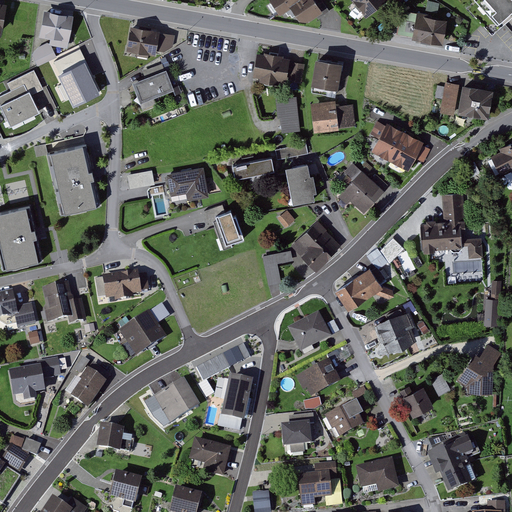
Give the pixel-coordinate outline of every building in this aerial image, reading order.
[(304,0),(272,0),(271,1),(281,16),(291,9),(304,0)] [(325,13),(314,0),(304,0),(291,9),(300,22),(309,24),(325,13)] [(391,1),(390,0),(354,0),(369,19),(391,1)] [(511,0),(476,0),(477,0),(469,8),(484,25),(495,37),(509,25),(511,21),(511,0)] [(77,18),(47,12),(42,41),(72,47),(77,18)] [(444,45),(448,22),(425,19),(421,42),(444,45)] [(175,34),(134,26),(130,48),(171,57),(175,34)] [(299,59),(262,52),(257,78),(294,85),(299,59)] [(343,64),(318,59),(313,85),(338,90),(343,64)] [(166,69),(134,84),(143,104),(175,89),(166,69)] [(45,89),(35,70),(10,83),(13,90),(0,96),(0,98),(14,126),(43,112),(34,94),(45,89)] [(494,90),(448,83),(443,112),(489,120),(494,90)] [(299,98),(279,99),(281,132),(301,130),(299,98)] [(353,103),(313,107),(315,131),(355,128),(353,103)] [(424,143),(389,124),(374,151),(409,170),(424,143)] [(181,127),(155,141),(166,160),(192,146),(181,127)] [(504,150),(493,156),(502,173),(511,168),(511,141),(502,146),(504,150)] [(309,143),(278,149),(280,159),(311,153),(309,143)] [(87,145),(48,153),(61,214),(99,206),(87,145)] [(275,170),(273,156),(235,163),(237,177),(275,170)] [(482,172),(477,161),(466,166),(472,177),(482,172)] [(355,162),(346,172),(355,180),(341,196),(349,203),(352,200),(366,212),(388,188),(391,185),(380,174),(375,180),(355,162)] [(310,163),(288,167),(294,201),(316,197),(310,163)] [(130,189),(155,184),(152,168),(127,173),(130,189)] [(204,169),(168,173),(171,200),(208,195),(204,169)] [(464,247),(464,245),(470,245),(471,257),(485,256),(483,237),(463,238),(462,226),(467,225),(465,192),(444,194),(445,221),(422,223),(423,249),(464,247)] [(30,205),(0,211),(0,258),(3,272),(43,263),(30,205)] [(235,217),(232,211),(217,217),(229,245),(247,238),(237,216),(235,217)] [(288,211),(280,215),(286,225),(294,221),(288,211)] [(341,244),(319,222),(295,247),(317,269),(341,244)] [(406,249),(395,237),(382,249),(392,263),(406,249)] [(293,249),(265,255),(271,283),(284,280),(280,263),(296,260),(293,249)] [(372,268),(337,291),(350,310),(377,292),(392,297),(394,290),(384,287),(382,282),(388,278),(379,266),(373,270),(372,268)] [(140,270),(104,277),(109,302),(145,294),(140,270)] [(503,279),(494,279),(494,300),(503,301),(503,279)] [(68,282),(45,288),(53,321),(71,317),(73,324),(89,320),(84,299),(73,301),(68,282)] [(14,290),(0,293),(0,321),(17,318),(19,328),(38,324),(33,303),(18,306),(14,290)] [(320,312),(290,328),(303,352),(333,335),(320,312)] [(412,312),(382,323),(392,352),(422,341),(412,312)] [(169,336),(154,313),(126,331),(141,355),(169,336)] [(341,331),(336,320),(330,324),(335,334),(341,331)] [(42,343),(40,332),(29,333),(31,345),(42,343)] [(253,357),(246,343),(199,367),(206,380),(253,357)] [(460,379),(472,387),(472,392),(494,393),(495,365),(504,352),(491,344),(483,356),(478,353),(460,379)] [(42,369),(14,373),(18,399),(47,394),(45,381),(63,378),(60,359),(41,362),(42,369)] [(330,361),(298,376),(305,390),(309,388),(313,396),(341,382),(330,361)] [(109,383),(92,368),(70,393),(87,408),(109,383)] [(431,378),(440,395),(451,389),(443,372),(431,378)] [(254,380),(231,375),(222,416),(244,420),(245,421),(254,380)] [(201,405),(185,378),(154,397),(171,423),(201,405)] [(378,403),(368,386),(355,395),(358,401),(330,418),(343,440),(371,423),(364,411),(378,403)] [(424,386),(402,397),(411,417),(434,406),(424,386)] [(322,397),(306,401),(308,410),(324,406),(322,397)] [(292,424),(282,424),(284,446),(313,444),(311,425),(318,424),(317,413),(291,415),(291,420),(292,424)] [(244,420),(222,416),(220,426),(242,431),(243,426),(244,420)] [(125,428),(101,424),(97,447),(121,452),(125,428)] [(439,473),(442,472),(450,492),(473,482),(464,462),(479,455),(470,435),(430,453),(439,473)] [(44,444),(29,438),(24,450),(39,455),(44,444)] [(231,448),(198,438),(191,459),(225,469),(231,448)] [(32,456),(13,444),(3,459),(22,472),(32,456)] [(394,459),(359,467),(364,488),(382,483),(384,491),(401,487),(394,459)] [(320,475),(303,476),(306,503),(334,501),(332,479),(338,478),(337,464),(319,465),(320,475)] [(143,478),(117,471),(110,497),(136,504),(143,478)] [(204,495),(179,488),(172,511),(173,511),(199,511),(200,510),(204,495)] [(276,488),(257,490),(258,497),(259,511),(278,510),(276,488)] [(68,507),(53,498),(43,511),(86,511),(89,509),(73,499),(68,507)]
